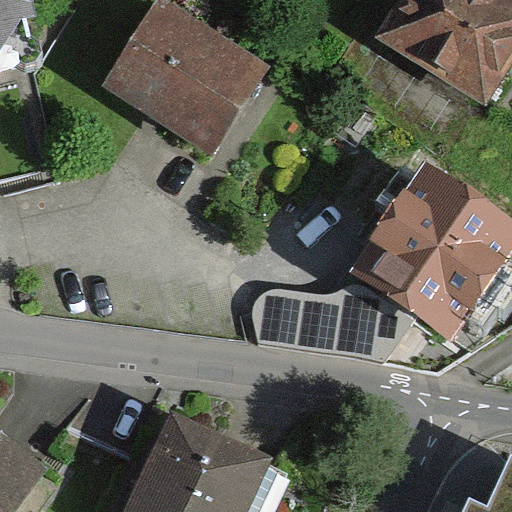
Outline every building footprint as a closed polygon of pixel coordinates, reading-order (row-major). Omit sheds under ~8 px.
[(0,0),(0,85),(31,78),(16,0),(0,0)] [(511,12),(491,0),(412,0),(384,46),(486,109),(511,66),(511,12)] [(209,159),(260,79),(162,16),(110,96),(209,159)] [(511,222),(438,173),(370,274),(468,340),(511,274),(511,222)] [(252,511),(273,467),(174,421),(132,511),(252,511)] [(0,439),(0,511),(25,511),(51,479),(0,439)] [(511,511),(511,474),(494,511),(511,511)]
